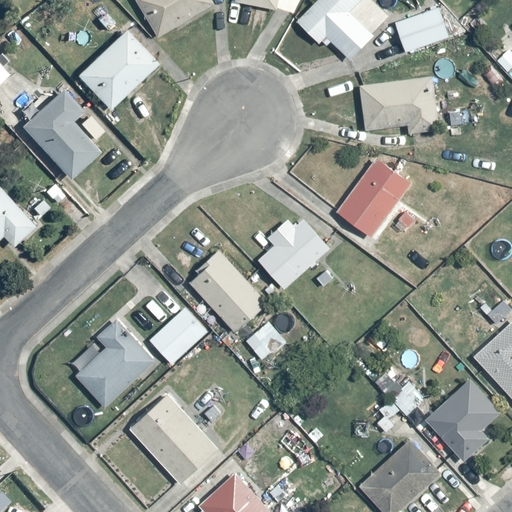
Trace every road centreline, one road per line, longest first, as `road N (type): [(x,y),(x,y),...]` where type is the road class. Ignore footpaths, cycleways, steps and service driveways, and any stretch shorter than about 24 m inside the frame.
road 1 (residential): [(221,109),(0,316)]
road 2 (residential): [(93,511),(0,410)]
